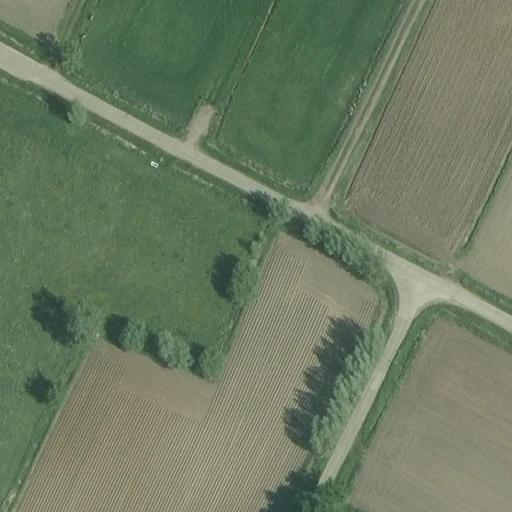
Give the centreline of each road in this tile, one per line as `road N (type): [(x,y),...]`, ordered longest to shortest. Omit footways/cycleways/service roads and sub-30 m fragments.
road 1 (unclassified): [(421,281),(0,56)]
road 2 (unclassified): [(309,511),(421,281)]
